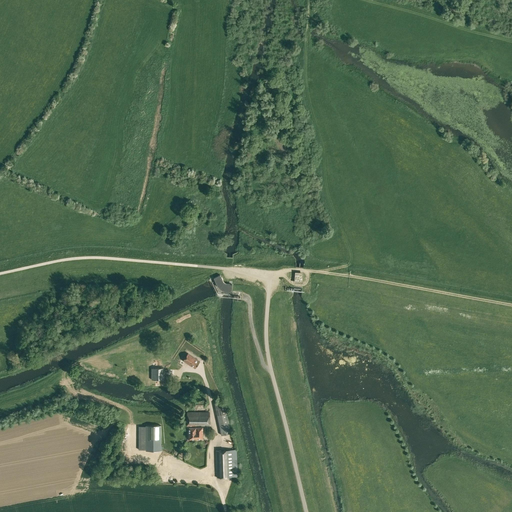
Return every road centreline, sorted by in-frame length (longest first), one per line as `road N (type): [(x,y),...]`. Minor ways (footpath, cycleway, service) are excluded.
road 1 (track): [(309,0),(306,92),(325,187),(355,256),(316,272)]
road 2 (track): [(269,280),(303,270),(511,305)]
road 3 (unclassified): [(269,280),(268,357),(306,511)]
